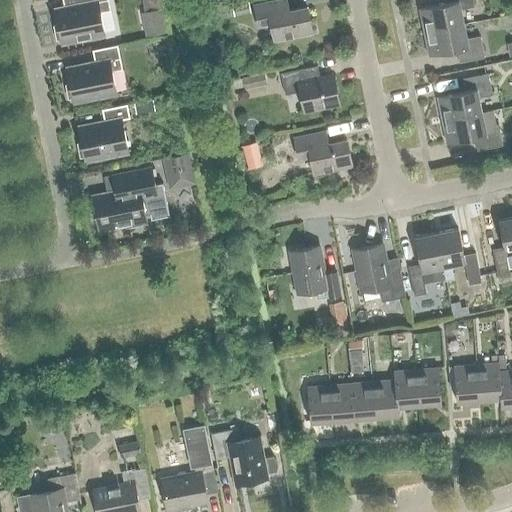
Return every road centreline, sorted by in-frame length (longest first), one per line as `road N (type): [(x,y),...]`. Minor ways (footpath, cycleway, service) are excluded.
road 1 (residential): [(20,0),(67,228),(59,257)]
road 2 (residential): [(397,197),(359,0)]
road 3 (residential): [(250,227),(397,197)]
